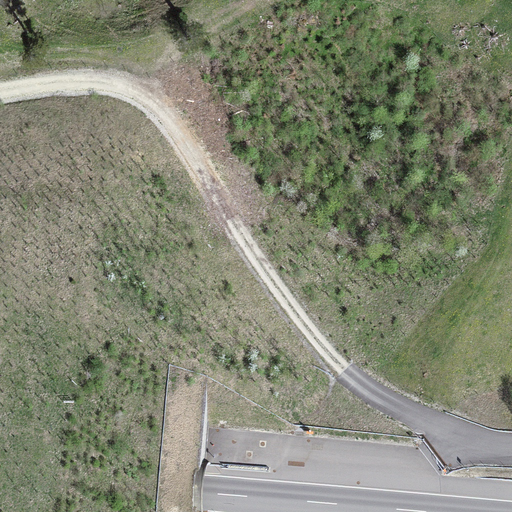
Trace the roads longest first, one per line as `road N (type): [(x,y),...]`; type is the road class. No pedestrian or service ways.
road 1 (track): [(0,93),(95,81),(156,102),(257,268),(343,369),(468,440)]
road 2 (motorway): [(429,511),(0,478)]
